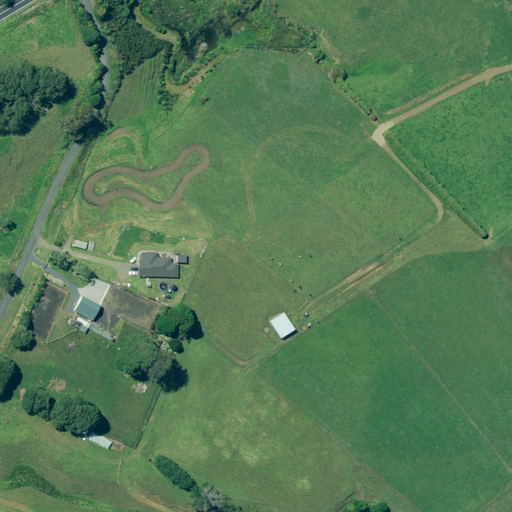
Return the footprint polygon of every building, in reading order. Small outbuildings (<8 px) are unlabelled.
[(157,258),(157,252),(147,252),(147,253),(141,253),(141,261),(139,261),(138,277),(177,278),(177,264),(177,262),(170,262),(170,258),(157,258)] [(99,306),(81,297),(74,312),(91,321),(99,306)] [(291,318),(274,329),(280,338),(296,326),(291,318)] [(116,338),(90,324),(88,329),(113,342),(116,338)] [(88,329),(82,326),(79,330),(85,334),(88,329)]
